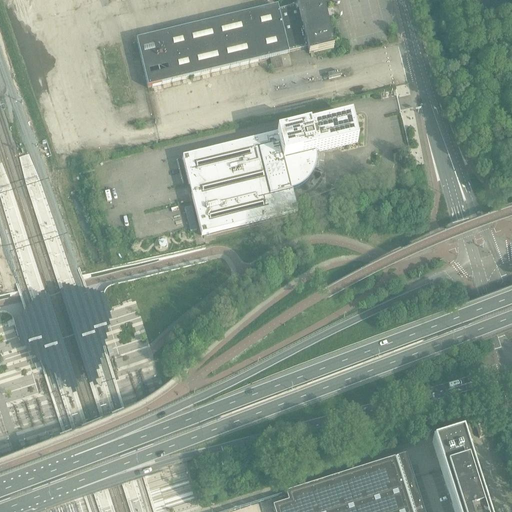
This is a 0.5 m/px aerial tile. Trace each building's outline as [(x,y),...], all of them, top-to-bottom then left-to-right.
[(321,0),(295,0),(297,6),(278,11),(277,7),(136,41),(148,89),(288,55),(288,53),(307,48),(309,54),(334,48),(321,0)] [(279,135),(267,138),(267,139),(183,159),(193,199),(202,236),(296,213),(291,192),(293,192),(294,191),(297,190),(299,189),(300,188),(303,187),(305,185),(306,184),(307,183),(308,182),(309,180),(311,178),(312,176),(313,175),(313,173),(314,172),(315,169),(315,168),(315,166),(316,164),(316,163),(316,160),(316,159),(316,157),(315,155),(315,153),(357,143),(351,118),(308,128),(279,135)] [(191,207),(185,208),(186,216),(193,214),(191,207)] [(69,292),(68,290),(65,291),(67,296),(63,297),(62,294),(59,295),(89,388),(92,387),(93,391),(97,390),(95,384),(98,383),(96,375),(99,374),(98,370),(101,369),(99,363),(102,362),(101,359),(104,357),(102,352),(105,350),(104,345),(107,344),(105,338),(108,337),(107,331),(110,330),(108,324),(111,323),(103,298),(100,299),(99,297),(96,298),(95,296),(92,297),(91,295),(88,296),(88,294),(84,295),(83,293),(80,294),(80,292),(76,293),(76,291),(73,292),(72,291),(69,292)] [(61,386),(65,385),(67,393),(70,392),(72,397),(76,396),(74,392),(77,391),(48,299),(45,299),(43,296),(40,297),(41,298),(37,300),(38,301),(35,302),(35,305),(32,306),(33,307),(29,309),(30,311),(27,312),(28,313),(24,314),(25,316),(22,317),(22,319),(19,320),(20,322),(16,323),(17,325),(14,326),(22,352),(25,351),(27,356),(30,355),(32,361),(35,360),(37,366),(40,365),(42,371),(45,370),(47,376),(51,375),(52,378),(55,377),(57,383),(60,382),(61,386)] [(480,421),(474,423),(479,439),(485,437),(481,423),(480,421)] [(288,503),(273,508),(273,511),(485,511),(471,466),(471,463),(470,462),(466,449),(465,447),(462,437),(455,439),(454,440),(441,444),(439,444),(433,446),(436,457),(436,458),(440,471),(441,473),(442,475),(453,511),(423,511),(406,456),(394,460),(285,494),(286,495),(288,503)]
